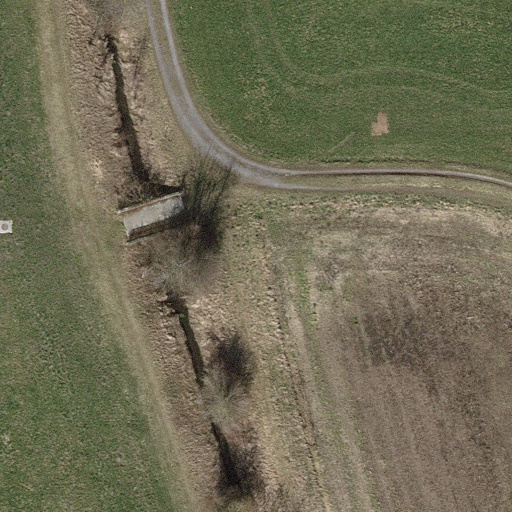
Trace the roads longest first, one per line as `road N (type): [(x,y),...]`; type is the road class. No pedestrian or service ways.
road 1 (track): [(511,193),(443,180),(295,181),(243,172),(201,131),(170,63),(161,0)]
road 2 (track): [(96,241),(195,511)]
road 3 (track): [(46,0),(60,130),(96,241)]
road 4 (track): [(96,241),(226,191),(243,172)]
